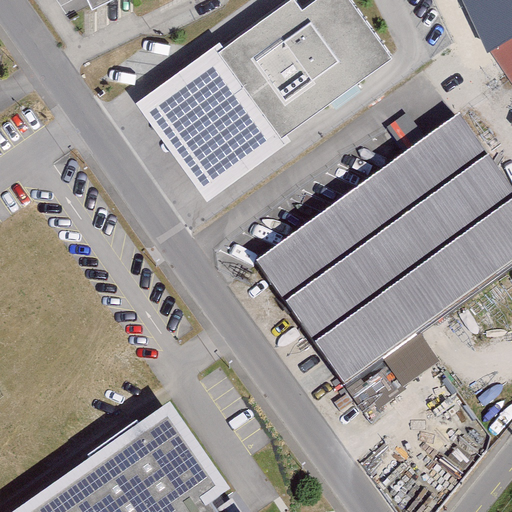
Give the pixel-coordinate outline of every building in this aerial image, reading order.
[(121,0),(98,0),(103,9),(121,0)] [(136,96),(207,193),(394,56),(352,0),(304,0),(302,2),(300,0),(278,0),(224,40),(220,34),(136,96)] [(511,30),(488,47),(511,83),(511,30)] [(511,192),(461,121),(254,267),(345,395),(511,277),(511,192)] [(234,511),(171,423),(44,511),(234,511)]
